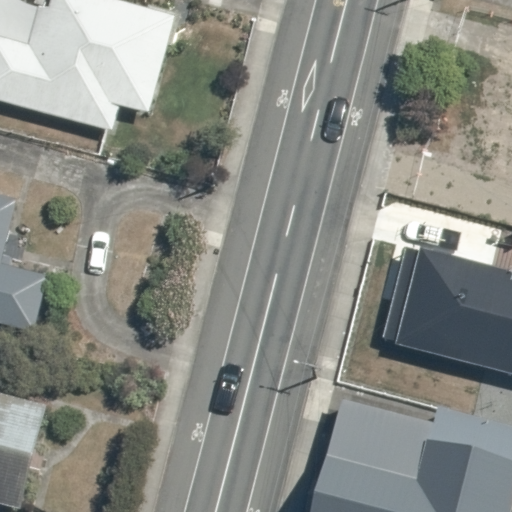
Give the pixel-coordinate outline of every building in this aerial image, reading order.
[(178,20),(101,0),(56,0),(53,11),(11,0),(0,0),(0,101),(118,133),(125,107),(153,115),(178,20)] [(23,203),(0,197),(0,323),(40,333),(53,276),(8,265),(23,203)] [(511,238),(507,237),(498,272),(404,247),(379,342),(504,374),(511,343),(511,238)] [(55,409),(0,395),(0,503),(32,511),(55,409)] [(472,511),(491,443),(316,396),(285,511),(472,511)]
